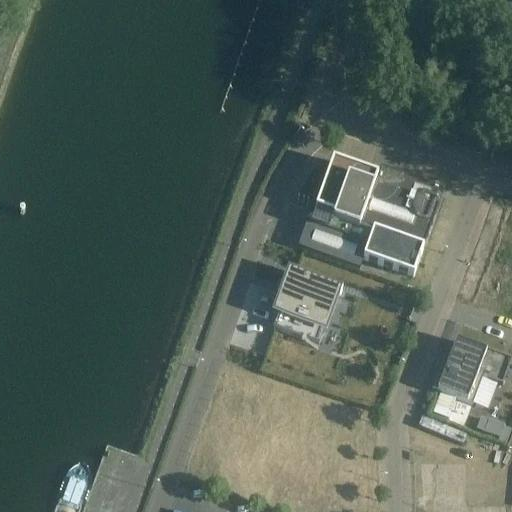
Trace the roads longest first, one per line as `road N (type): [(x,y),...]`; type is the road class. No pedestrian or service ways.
road 1 (residential): [(161,511),(243,268),(283,177),(309,141),(363,108)]
road 2 (residential): [(402,511),(397,427),(483,173)]
road 3 (residential): [(483,173),(385,133),(363,108)]
